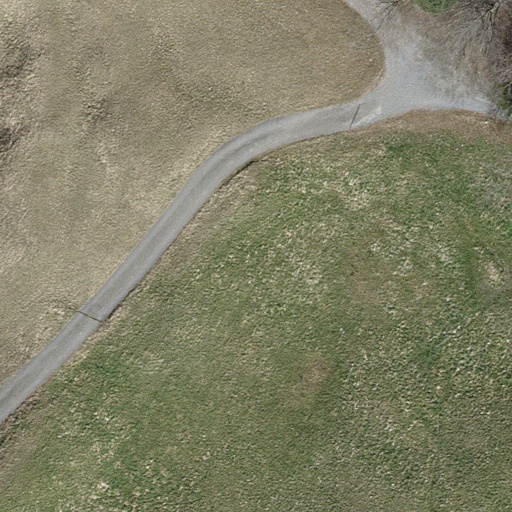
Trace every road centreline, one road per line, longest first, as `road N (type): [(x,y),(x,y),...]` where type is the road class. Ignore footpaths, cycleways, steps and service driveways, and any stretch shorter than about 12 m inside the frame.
road 1 (track): [(0,410),(248,149),(332,119),(425,103)]
road 2 (track): [(363,0),(382,14),(425,103)]
